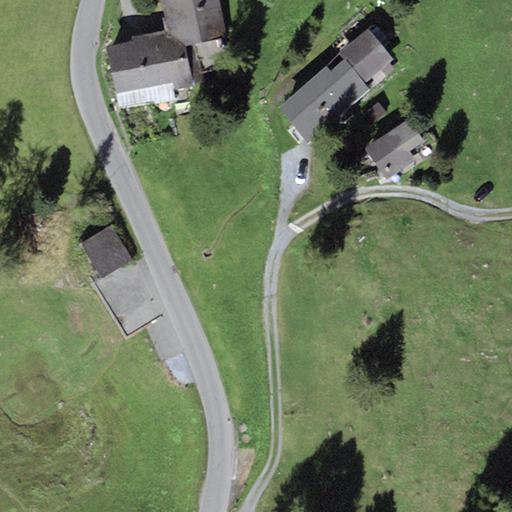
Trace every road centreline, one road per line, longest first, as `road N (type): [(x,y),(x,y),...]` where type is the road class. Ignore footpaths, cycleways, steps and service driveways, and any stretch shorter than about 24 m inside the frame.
road 1 (tertiary): [(92,0),(83,71),(213,396),(219,457),(211,511)]
road 2 (track): [(234,511),(272,459),(265,296),(279,237),(361,192),(431,195),(466,212),(511,213)]
